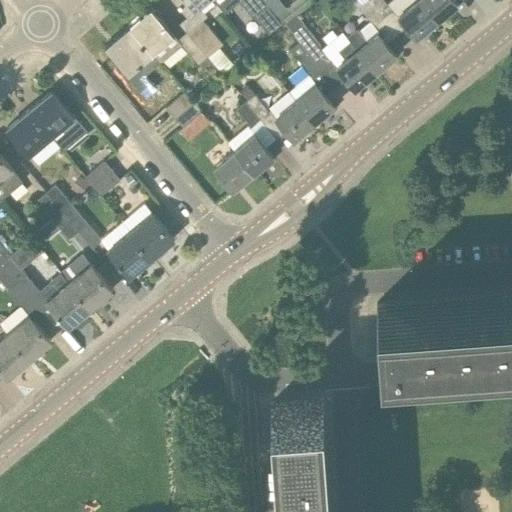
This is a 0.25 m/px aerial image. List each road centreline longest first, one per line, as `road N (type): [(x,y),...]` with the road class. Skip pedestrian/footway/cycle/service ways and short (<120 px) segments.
road 1 (residential): [(232,255),(511,24)]
road 2 (unclassified): [(232,255),(38,23)]
road 3 (residential): [(511,273),(347,289),(338,305),(341,377)]
road 4 (residential): [(0,447),(181,298)]
road 5 (residential): [(341,377),(511,365)]
road 6 (residential): [(352,511),(341,377)]
road 7 (residential): [(252,382),(259,511)]
